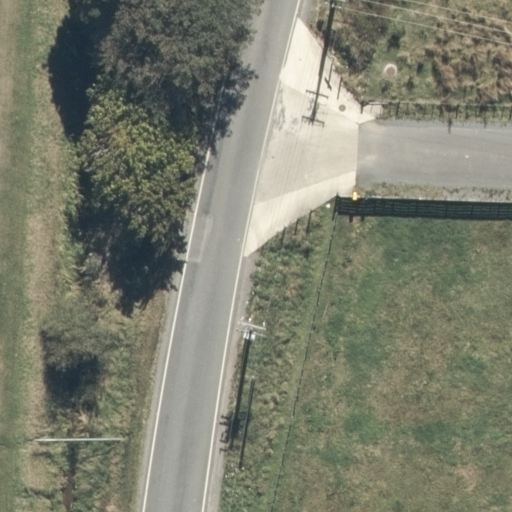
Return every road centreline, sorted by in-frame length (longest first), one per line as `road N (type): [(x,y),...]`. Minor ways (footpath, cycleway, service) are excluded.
road 1 (residential): [(174,511),(207,304),(273,0)]
road 2 (unknown): [(233,186),(511,195)]
